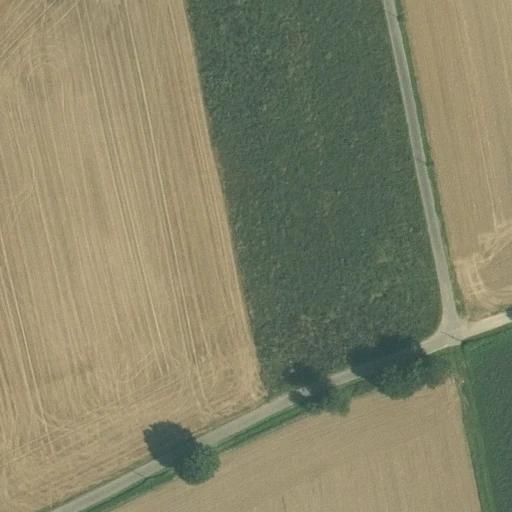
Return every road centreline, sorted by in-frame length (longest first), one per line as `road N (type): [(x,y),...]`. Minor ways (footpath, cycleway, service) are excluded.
road 1 (track): [(464,333),(268,413),(69,511)]
road 2 (track): [(388,0),(464,333)]
road 3 (track): [(503,511),(464,333)]
